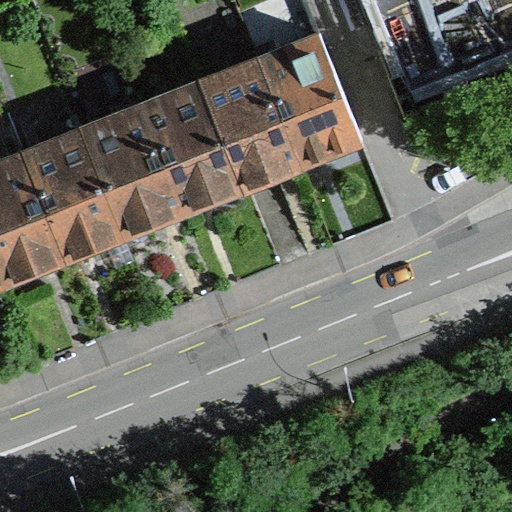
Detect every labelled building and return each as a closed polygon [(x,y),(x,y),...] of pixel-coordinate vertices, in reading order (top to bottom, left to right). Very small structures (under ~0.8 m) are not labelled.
[(511,0),(375,0),(410,87),(511,46),(511,0)] [(317,32),(258,55),(300,161),(313,156),(359,137),(317,32)] [(258,55),(199,78),(242,184),(256,179),(300,161),(258,55)] [(196,202),(242,184),(199,78),(141,102),(183,208),(196,202)] [(183,208),(141,102),(82,125),(125,231),(138,225),(183,208)] [(82,125),(22,149),(64,255),(77,250),(125,231),(82,125)] [(18,273),(64,255),(22,149),(0,157),(0,264),(6,278),(18,273)]
